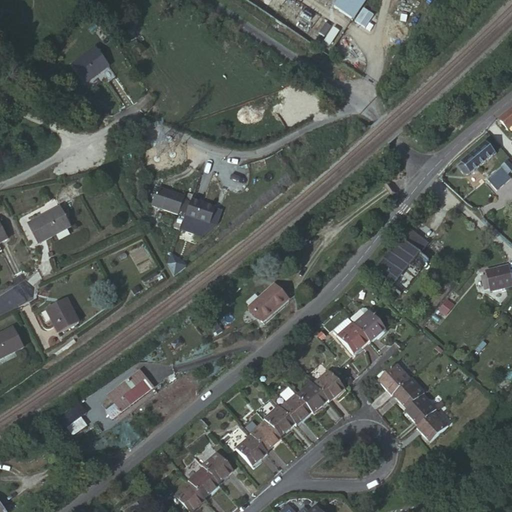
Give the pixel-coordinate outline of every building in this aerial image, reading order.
[(373,0),(345,0),(335,14),(353,28),(373,0)] [(144,34),(140,29),(136,23),(124,31),(132,42),(144,34)] [(329,33),(322,42),(328,45),(334,37),(329,33)] [(143,52),(137,56),(142,63),(148,59),(143,52)] [(88,88),(108,71),(93,53),(73,70),(88,88)] [(511,109),(501,119),(499,121),(511,137),(511,109)] [(497,154),(487,142),(462,163),(463,163),(457,168),(465,177),(469,176),(472,174),(497,154)] [(511,167),(507,162),(502,167),(508,175),(511,171),(511,167)] [(184,195),(158,186),(152,203),(177,213),(179,209),(182,199),(184,195)] [(215,206),(191,198),(190,201),(186,212),(185,215),(208,224),(215,206)] [(190,201),(182,199),(179,209),(186,212),(190,201)] [(60,204),(29,221),(40,242),(71,225),(60,204)] [(0,220),(0,241),(9,237),(0,220)] [(407,229),(371,273),(392,290),(400,297),(428,263),(420,256),(424,250),(428,246),(407,229)] [(511,273),(511,274),(509,266),(480,274),(482,279),(476,280),(479,292),(485,291),(486,293),(511,285),(511,273)] [(286,294),(275,282),(272,279),(247,303),(250,306),(262,319),(286,294)] [(67,297),(46,307),(59,332),(80,322),(67,297)] [(446,317),(452,303),(444,299),(437,312),(446,317)] [(368,342),(370,344),(383,332),(367,314),(366,314),(362,311),(359,311),(349,319),(354,324),(354,325),(368,342)] [(354,325),(352,324),(347,319),(335,329),(340,334),(338,336),(355,354),(368,342),(354,325)] [(14,325),(0,331),(0,359),(24,348),(14,325)] [(323,330),(319,334),(323,338),(327,334),(323,330)] [(128,388),(116,397),(122,406),(153,382),(148,375),(156,369),(149,361),(123,381),(128,388)] [(378,385),(390,398),(391,397),(407,382),(394,369),(378,385)] [(329,403),(331,405),(344,392),(329,375),(315,387),(329,403)] [(347,386),(353,381),(350,377),(344,382),(347,386)] [(423,395),(408,380),(407,382),(391,397),(406,412),(422,397),(423,395)] [(123,381),(111,391),(116,397),(128,388),(123,381)] [(313,416),(314,417),(329,403),(315,387),(314,386),(298,399),(313,416)] [(433,411),(435,410),(422,397),(406,412),(404,413),(417,427),(433,411)] [(297,427),(298,429),(313,416),(298,399),(297,398),(282,411),(297,427)] [(266,423),(266,424),(281,441),(297,427),(282,411),(281,409),(266,423)] [(417,427),(415,428),(429,442),(447,424),(433,411),(417,427)] [(81,416),(63,427),(70,439),(88,426),(81,416)] [(266,424),(251,437),(252,439),(267,455),(282,442),(281,441),(266,424)] [(254,468),(267,456),(267,455),(252,439),(239,450),(254,468)] [(201,465),(201,467),(219,488),(221,487),(233,473),(216,452),(201,465)] [(201,467),(187,480),(189,483),(205,502),(220,490),(219,488),(201,467)] [(187,511),(191,511),(205,502),(189,483),(174,494),(187,511)] [(0,498),(0,511),(12,511),(17,510),(10,500),(4,505),(0,498)] [(320,511),(313,504),(306,510),(303,506),(295,511),(294,511),(288,503),(277,511),(320,511)]
